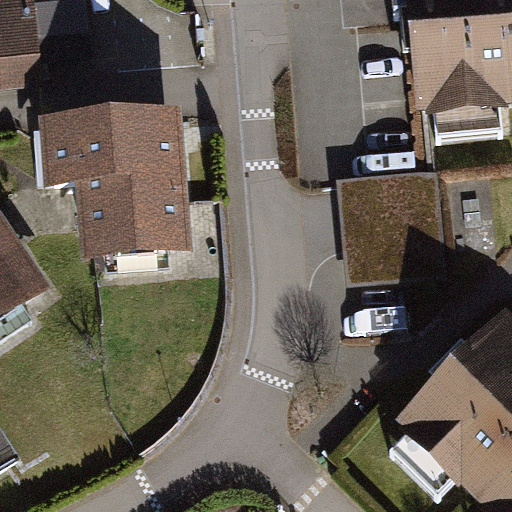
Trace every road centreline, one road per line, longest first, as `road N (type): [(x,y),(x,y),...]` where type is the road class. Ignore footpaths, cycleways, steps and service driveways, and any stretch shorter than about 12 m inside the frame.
road 1 (residential): [(256,0),(272,329),(262,378),(236,427)]
road 2 (residential): [(236,427),(115,511)]
road 3 (residential): [(236,427),(326,511)]
